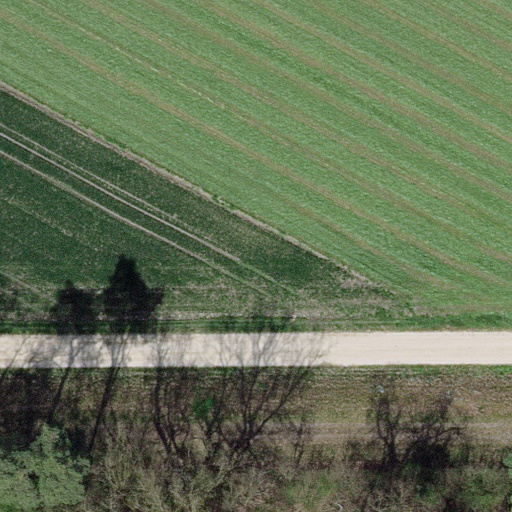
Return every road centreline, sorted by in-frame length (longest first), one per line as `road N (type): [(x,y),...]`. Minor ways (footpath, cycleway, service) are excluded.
road 1 (track): [(0,334),(511,341)]
road 2 (track): [(0,443),(511,442)]
